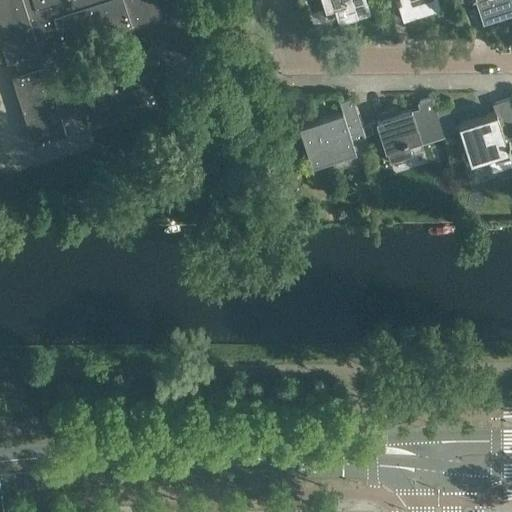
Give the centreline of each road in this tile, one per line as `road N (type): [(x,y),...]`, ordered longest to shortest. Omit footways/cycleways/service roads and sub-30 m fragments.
road 1 (secondary): [(434,441),(0,453)]
road 2 (secondary): [(0,484),(197,464),(423,465)]
road 3 (unclassified): [(511,61),(302,58),(288,47),(272,0)]
